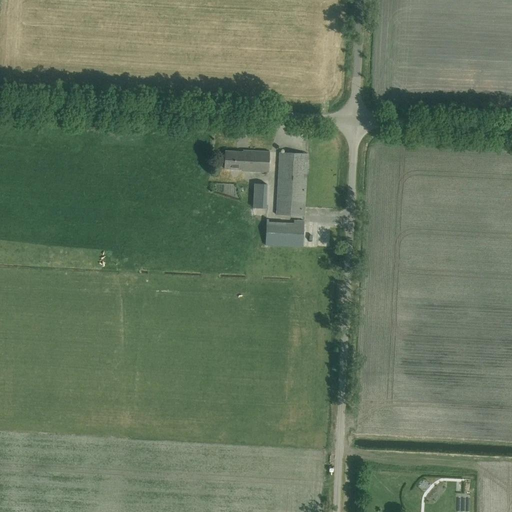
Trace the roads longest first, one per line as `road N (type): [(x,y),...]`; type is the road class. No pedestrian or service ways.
road 1 (unclassified): [(336,511),(355,123)]
road 2 (unclassified): [(355,123),(0,105)]
road 3 (unclassified): [(511,130),(355,123)]
road 4 (unclassified): [(355,123),(360,0)]
